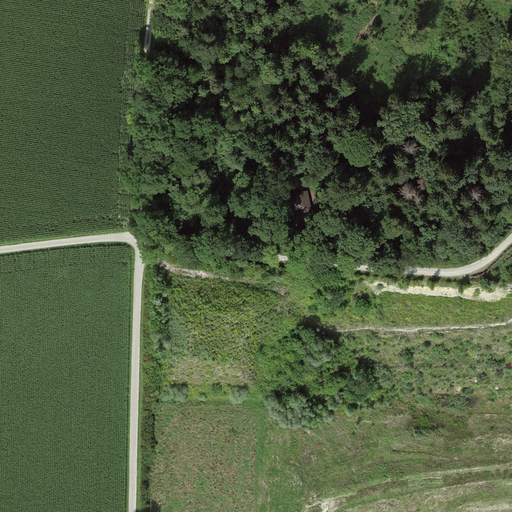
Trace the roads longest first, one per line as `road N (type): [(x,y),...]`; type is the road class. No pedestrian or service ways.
road 1 (track): [(134,511),(140,132),(154,0)]
road 2 (track): [(140,242),(285,262),(454,272),(477,267),(511,240)]
road 3 (track): [(140,242),(283,184)]
road 4 (track): [(0,251),(140,242)]
